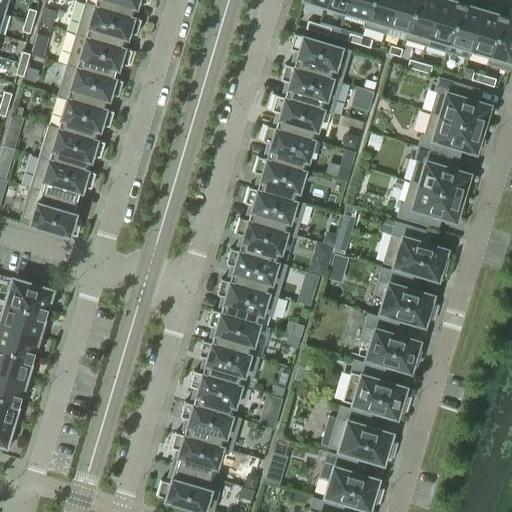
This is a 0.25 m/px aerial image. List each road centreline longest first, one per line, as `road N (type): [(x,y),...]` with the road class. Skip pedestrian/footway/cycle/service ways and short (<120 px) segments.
road 1 (residential): [(395,511),(511,133)]
road 2 (residential): [(188,293),(276,0)]
road 3 (tertiary): [(229,0),(148,281)]
road 4 (residential): [(177,0),(99,265)]
road 5 (residential): [(99,265),(23,501)]
road 6 (tertiary): [(148,281),(80,511)]
road 7 (residential): [(124,511),(188,293)]
